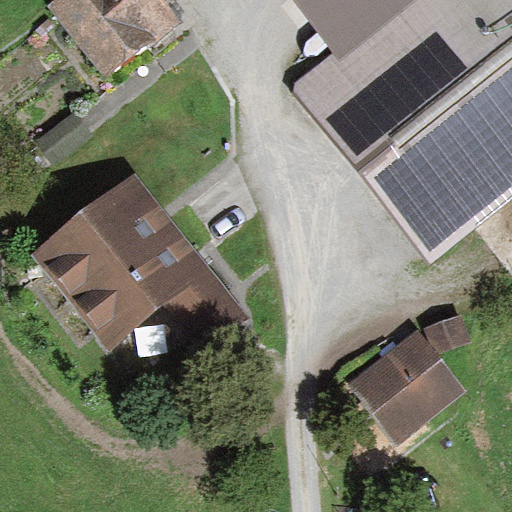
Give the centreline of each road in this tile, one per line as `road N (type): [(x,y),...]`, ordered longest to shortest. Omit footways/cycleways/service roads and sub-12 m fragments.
road 1 (track): [(307,511),(302,223),(249,67),(197,0)]
road 2 (track): [(302,319),(401,296),(511,248)]
